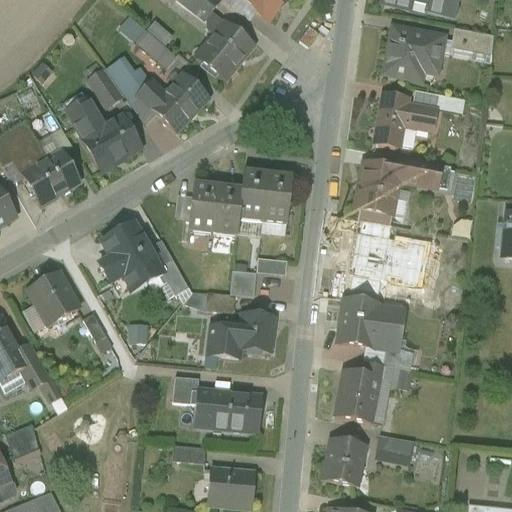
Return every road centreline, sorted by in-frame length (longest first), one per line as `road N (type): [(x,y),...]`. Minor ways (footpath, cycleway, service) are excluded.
road 1 (residential): [(287,511),(332,108)]
road 2 (residential): [(0,271),(269,116),(332,108)]
